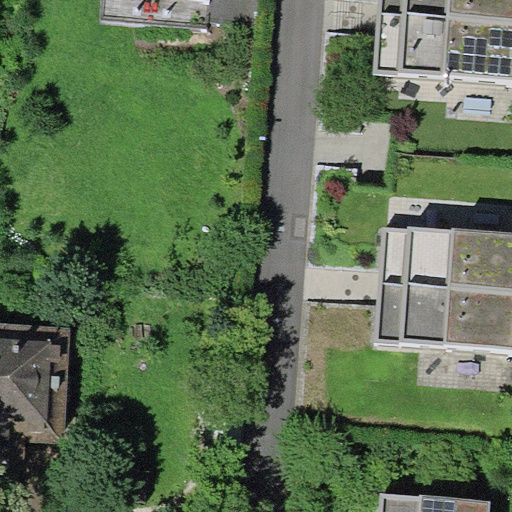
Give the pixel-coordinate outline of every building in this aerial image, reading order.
[(511,0),(375,0),(374,26),(511,34),(511,0)] [(511,34),(374,26),(370,87),(511,96),(511,34)] [(511,237),(382,230),(378,291),(511,299),(511,237)] [(511,299),(378,291),(374,352),(511,360),(511,299)] [(12,443),(51,445),(57,344),(0,340),(0,461),(11,462),(12,443)]
